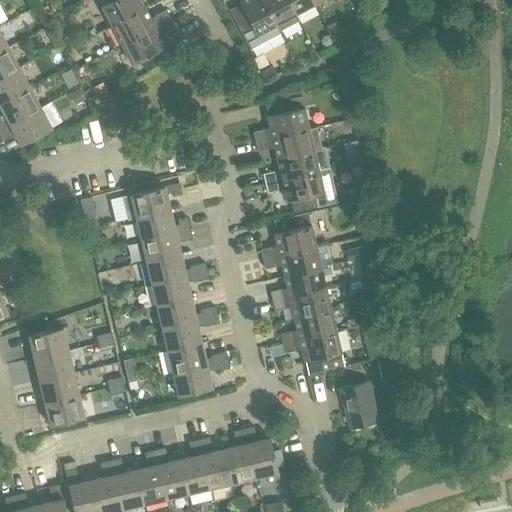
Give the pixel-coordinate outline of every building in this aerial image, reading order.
[(112,26),(145,8),(141,0),(111,0),(101,6),(112,26)] [(250,49),(281,33),(263,0),(240,0),(239,1),(240,4),(229,10),(250,49)] [(295,14),(287,0),(263,0),(281,33),(282,32),(281,30),(300,20),(296,13),(295,14)] [(287,0),(295,14),(296,13),(314,3),(312,0),(287,0)] [(112,26),(122,44),(171,19),(166,10),(151,18),(145,8),(112,26)] [(171,19),(122,44),(132,65),(141,60),(147,71),(169,59),(164,48),(166,47),(160,35),(175,27),(171,19)] [(0,50),(8,46),(0,31),(0,50)] [(0,77),(19,67),(8,46),(0,50),(0,77)] [(0,103),(30,87),(19,67),(0,77),(0,103)] [(30,87),(0,103),(0,105),(10,124),(41,108),(30,87)] [(97,98),(108,120),(121,113),(110,91),(97,98)] [(253,132),(255,142),(309,128),(304,107),(267,115),(270,128),(253,132)] [(41,108),(10,124),(21,145),(52,128),(41,108)] [(10,136),(5,126),(0,129),(0,136),(2,140),(10,136)] [(316,127),(309,128),(255,142),(258,151),(275,147),(278,159),(314,150),(321,148),(316,127)] [(265,184),(320,171),(317,161),(314,150),(278,159),(280,170),(263,174),(265,184)] [(325,192),(320,171),(265,184),(266,186),(262,187),(264,193),(267,192),(268,193),(285,189),(287,201),(291,201),(294,213),(318,207),(315,195),(325,192)] [(367,175),(362,177),(353,179),(355,187),(344,189),(345,196),(366,192),(371,190),(367,175)] [(180,182),(170,185),(172,196),(182,194),(180,182)] [(136,216),(170,208),(165,186),(131,194),(136,216)] [(174,225),(170,208),(136,216),(141,239),(190,227),(188,217),(178,220),(179,224),(174,225)] [(260,249),(263,259),(316,246),(309,212),(274,220),(277,232),(275,233),(278,245),(260,249)] [(181,253),(178,242),(193,238),(190,227),(141,239),(146,261),(181,253)] [(322,268),(316,246),(263,259),(265,269),(282,265),(285,276),(322,268)] [(186,276),(181,253),(146,261),(152,283),(186,276)] [(192,274),(207,271),(205,263),(190,266),(192,274)] [(363,279),(379,275),(377,265),(361,269),(363,279)] [(326,288),(322,268),(285,276),(287,287),(270,291),(273,301),(326,288)] [(207,271),(192,274),(194,282),(209,278),(207,271)] [(157,306),(191,298),(186,276),(152,283),(157,306)] [(332,310),(326,288),(273,301),(275,311),(292,307),(295,318),(332,310)] [(0,292),(0,317),(9,314),(0,292)] [(197,320),(191,298),(157,306),(162,328),(197,320)] [(202,319),(217,315),(216,307),(201,311),(202,319)] [(283,343),(336,330),(332,310),(295,318),(297,330),(280,334),(283,343)] [(217,315),(202,319),(204,326),(219,323),(217,315)] [(162,328),(167,350),(202,343),(197,320),(162,328)] [(29,335),(34,357),(68,349),(63,327),(29,335)] [(302,349),(305,361),(308,376),(345,367),(342,352),(336,330),(283,343),(285,353),(302,349)] [(97,335),(98,343),(113,339),(111,331),(97,335)] [(113,339),(98,343),(100,350),(115,347),(113,339)] [(207,365),(202,343),(167,350),(173,373),(207,365)] [(74,372),(68,349),(34,357),(39,380),(74,372)] [(213,363),(228,359),(226,352),(211,355),(213,363)] [(398,355),(378,360),(382,377),(403,373),(398,355)] [(228,359),(213,363),(214,371),(230,367),(228,359)] [(212,387),(207,365),(173,373),(178,395),(212,387)] [(79,394),(74,372),(39,380),(45,402),(79,394)] [(107,379),(109,387),(124,384),(122,376),(107,379)] [(369,380),(340,387),(349,429),(378,422),(369,380)] [(124,384),(109,387),(111,395),(126,391),(124,384)] [(84,417),(79,394),(45,402),(50,425),(84,417)] [(244,428),(246,438),(256,435),(254,426),(244,428)] [(236,440),(246,438),(244,428),(234,431),(236,440)] [(199,439),(202,448),(212,446),(210,436),(199,439)] [(249,442),(257,476),(278,471),(270,437),(249,442)] [(202,448),(199,439),(189,441),(191,450),(202,448)] [(257,476),(249,442),(226,448),(234,482),(257,476)] [(155,449),(157,458),(167,456),(165,447),(155,449)] [(234,482),(226,448),(204,453),(212,487),(234,482)] [(157,458),(155,449),(144,451),(147,461),(157,458)] [(212,487),(204,453),(181,458),(189,492),(212,487)] [(110,459),(113,469),(123,466),(121,457),(110,459)] [(189,492),(181,458),(159,463),(167,497),(189,492)] [(113,469),(110,459),(100,462),(102,471),(113,469)] [(167,497),(159,463),(136,469),(144,503),(167,497)] [(76,467),(65,470),(68,479),(79,477),(76,467)] [(144,503),(136,469),(114,474),(122,508),(144,503)] [(91,479),(98,511),(104,511),(122,508),(114,474),(91,479)] [(98,511),(91,479),(69,484),(75,511),(98,511)] [(60,483),(49,486),(51,496),(62,493),(60,483)] [(15,494),(17,504),(27,501),(25,492),(15,494)] [(17,504),(15,494),(4,497),(6,506),(17,504)] [(66,511),(63,498),(41,503),(43,511),(66,511)] [(263,506),(264,511),(282,511),(280,502),(263,506)] [(43,511),(41,503),(18,508),(19,511),(43,511)]
